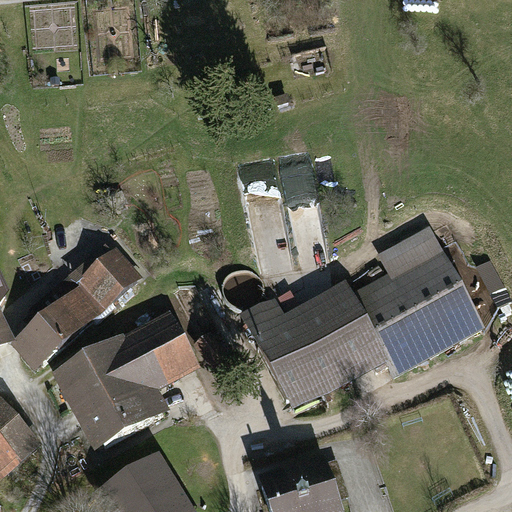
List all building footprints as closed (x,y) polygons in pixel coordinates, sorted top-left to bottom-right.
[(304,153),(277,158),(298,268),(325,262),(304,153)] [(268,159),(237,165),(259,277),(289,271),(268,159)] [(240,322),(294,418),(386,366),(397,384),(481,336),(425,239),(378,266),(387,281),(349,302),(340,287),(281,320),(272,304),(255,309),(249,312),(240,322)] [(41,324),(16,345),(42,374),(141,287),(125,269),(128,266),(119,255),(78,291),(70,282),(61,290),(33,315),(41,324)] [(222,302),(229,310),(238,314),(249,312),(255,309),(259,302),(261,291),(257,280),(246,273),(235,274),(225,280),(220,290),(222,302)] [(0,312),(13,307),(0,279),(0,312)] [(166,321),(53,382),(81,433),(96,460),(170,419),(159,398),(197,378),(166,321)] [(0,324),(0,356),(12,351),(0,324)] [(211,336),(196,350),(212,368),(228,353),(211,336)] [(0,486),(39,450),(0,409),(0,486)] [(188,511),(156,460),(93,500),(100,511),(188,511)] [(321,463),(252,485),(260,511),(336,511),(330,491),(321,463)]
